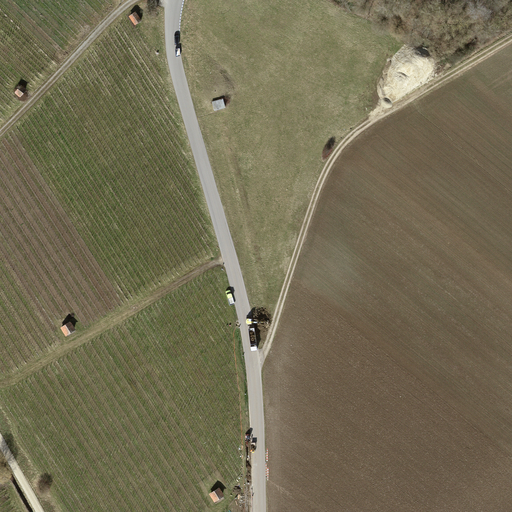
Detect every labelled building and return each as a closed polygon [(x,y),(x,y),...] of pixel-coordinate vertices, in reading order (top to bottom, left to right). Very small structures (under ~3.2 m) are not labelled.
[(137,13),(130,17),(135,27),(142,23),(137,13)] [(24,86),(16,94),(21,99),(29,91),(24,86)] [(225,99),(213,102),(215,112),(228,109),(225,99)] [(71,321),(60,328),(66,338),(77,331),(71,321)] [(219,487),(209,494),(215,503),(225,496),(219,487)]
